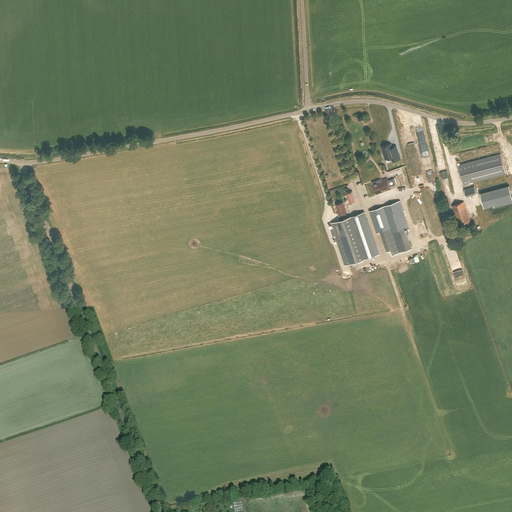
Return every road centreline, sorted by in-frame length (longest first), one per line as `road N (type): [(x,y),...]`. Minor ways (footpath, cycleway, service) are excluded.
road 1 (unclassified): [(20,162),(161,511)]
road 2 (unclassified): [(20,162),(307,111)]
road 3 (unclassified): [(307,111),(366,100),(460,123),(511,117)]
